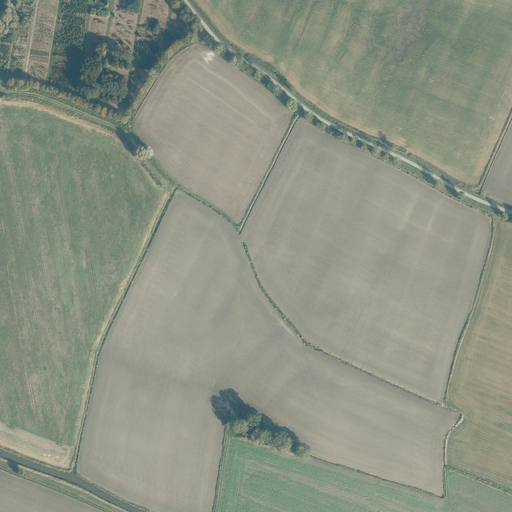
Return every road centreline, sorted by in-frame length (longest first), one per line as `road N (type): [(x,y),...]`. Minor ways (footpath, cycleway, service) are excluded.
road 1 (unclassified): [(184,0),(222,45),(313,116),(511,215)]
road 2 (track): [(171,189),(122,133),(44,98),(0,89)]
road 3 (track): [(119,511),(0,461)]
